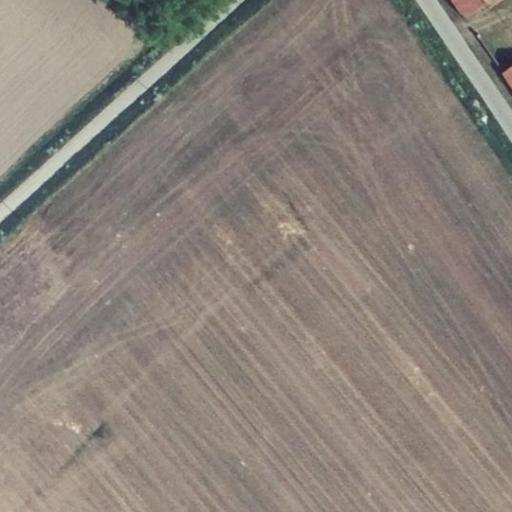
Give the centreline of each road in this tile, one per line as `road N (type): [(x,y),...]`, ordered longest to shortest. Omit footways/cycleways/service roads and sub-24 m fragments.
road 1 (unclassified): [(0,214),(233,0)]
road 2 (unclassified): [(426,0),(511,124)]
